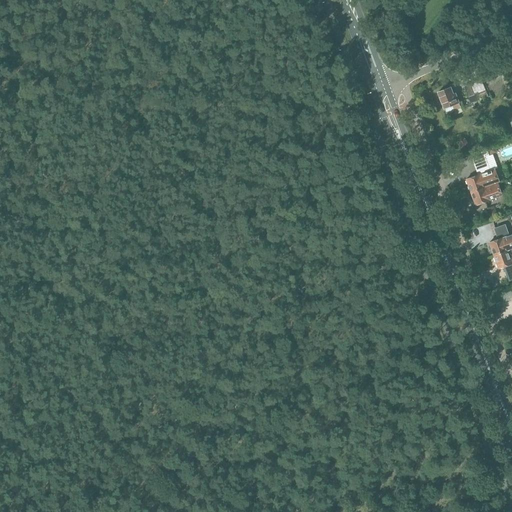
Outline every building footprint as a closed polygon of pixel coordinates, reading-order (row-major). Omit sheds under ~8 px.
[(488,96),(482,81),(471,85),(470,85),(465,87),(471,103),(481,99),(488,96)] [(451,87),(438,93),(444,108),(445,108),(447,114),(454,111),(452,106),(459,103),(459,102),(458,99),(456,94),(454,94),(452,90),(451,87)] [(478,175),(466,179),(471,193),(490,186),(498,183),(500,182),(499,181),(495,170),(498,169),(493,155),(489,156),(487,150),(488,150),(487,150),(472,155),(471,156),(472,156),(476,168),(478,175)] [(490,186),(471,193),(476,205),(483,203),(490,200),(502,195),(498,183),(500,183),(500,182),(498,183),(490,186)] [(494,206),(488,209),(491,219),(498,216),(494,206)] [(498,239),(489,243),(494,256),(511,249),(511,234),(509,235),(508,235),(505,225),(495,229),(499,239),(498,239)] [(511,249),(494,256),(499,268),(504,267),(504,268),(503,268),(504,272),(505,271),(509,281),(511,279),(511,249)]
